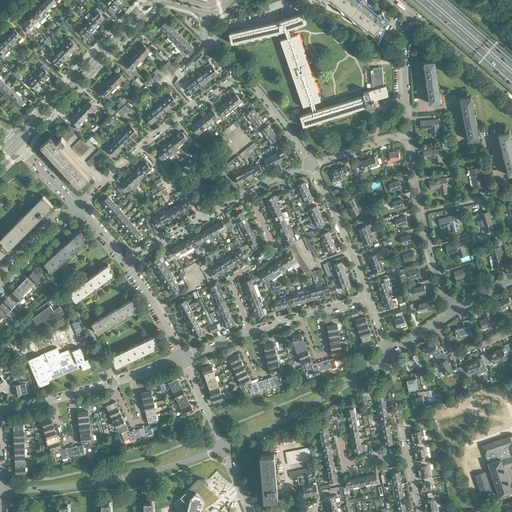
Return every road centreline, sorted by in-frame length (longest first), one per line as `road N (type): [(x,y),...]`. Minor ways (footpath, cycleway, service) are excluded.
road 1 (tertiary): [(4,491),(96,482),(222,448)]
road 2 (residential): [(77,207),(239,70)]
road 3 (tertiary): [(222,448),(388,355)]
road 4 (primary): [(14,143),(146,6)]
road 5 (residential): [(250,331),(231,279),(276,251),(245,193)]
road 6 (residential): [(368,297),(311,164)]
road 7 (residential): [(127,262),(245,193)]
road 8 (motorway): [(417,0),(511,80)]
road 9 (primary): [(511,100),(419,18)]
